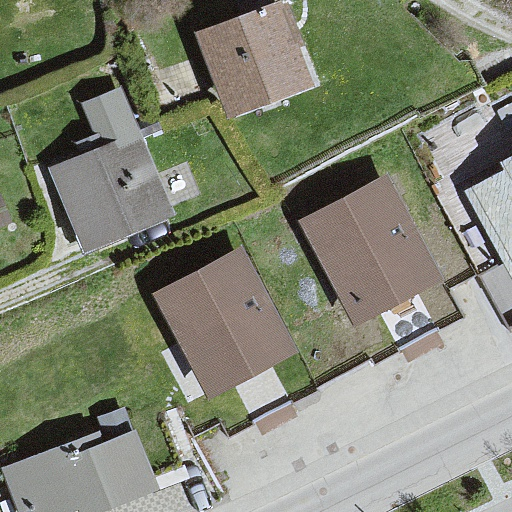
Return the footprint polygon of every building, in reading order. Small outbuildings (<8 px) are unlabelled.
[(285,10),(193,47),(227,130),(319,93),(285,10)] [(95,151),(37,176),(71,256),(168,215),(119,101),(81,118),(95,151)] [(511,164),(472,187),(511,256),(511,164)] [(382,175),(301,217),(352,314),(432,272),(382,175)] [(249,252),(156,301),(209,403),(303,355),(249,252)] [(125,418),(5,468),(23,511),(42,511),(80,496),(84,506),(150,478),(125,418)]
